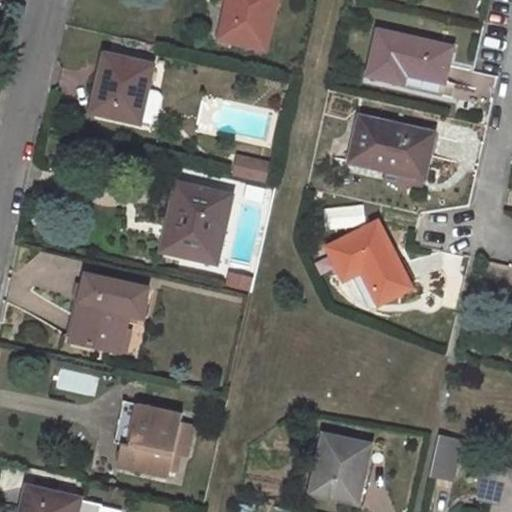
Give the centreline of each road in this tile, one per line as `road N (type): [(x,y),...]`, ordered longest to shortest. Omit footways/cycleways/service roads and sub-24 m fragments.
road 1 (residential): [(48,0),(0,220)]
road 2 (residential): [(511,96),(479,237)]
